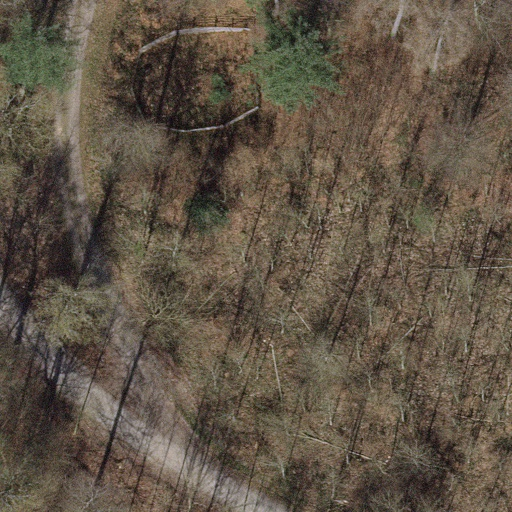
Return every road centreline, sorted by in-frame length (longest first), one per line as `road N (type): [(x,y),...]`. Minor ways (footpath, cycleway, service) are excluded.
road 1 (track): [(86,0),(72,78),(73,188),(175,458)]
road 2 (track): [(175,458),(60,373),(0,296)]
